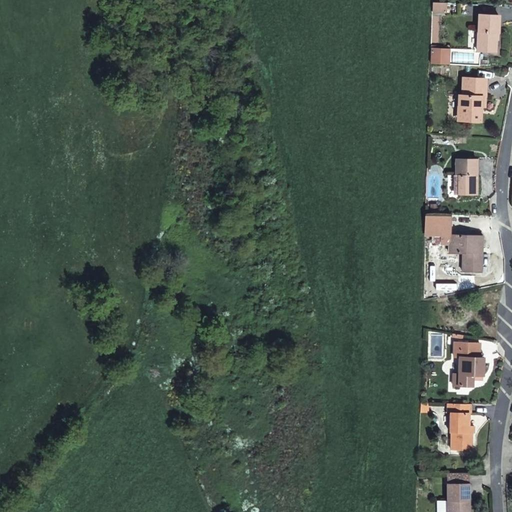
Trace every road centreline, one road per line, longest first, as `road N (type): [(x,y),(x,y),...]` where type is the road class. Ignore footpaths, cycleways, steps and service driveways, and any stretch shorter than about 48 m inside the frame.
road 1 (residential): [(511,124),(502,176),(511,252)]
road 2 (residential): [(511,384),(502,511)]
